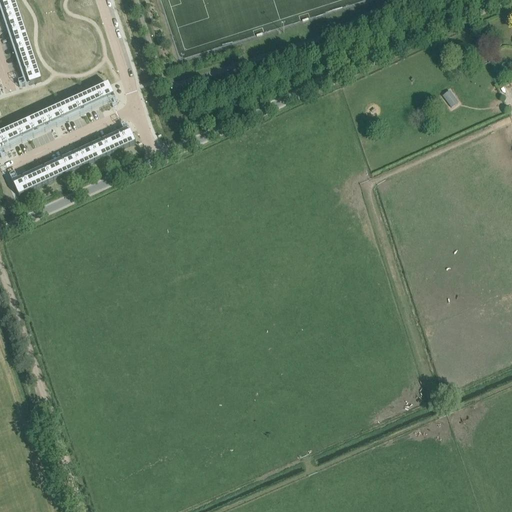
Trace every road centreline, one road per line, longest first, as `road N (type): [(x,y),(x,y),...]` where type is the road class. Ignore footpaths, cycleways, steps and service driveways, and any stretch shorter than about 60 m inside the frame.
road 1 (unclassified): [(155,155),(492,0)]
road 2 (track): [(0,272),(80,511)]
road 3 (unclassified): [(0,227),(155,155)]
road 4 (residential): [(4,170),(140,110)]
